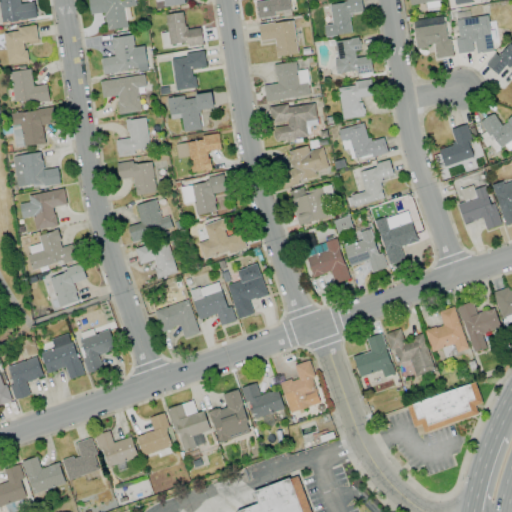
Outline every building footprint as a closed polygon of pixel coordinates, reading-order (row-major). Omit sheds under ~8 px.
[(36,19),(34,2),(20,3),(19,0),(0,0),(0,18),(0,22),(36,19)] [(128,27),(126,7),(135,6),(134,0),(87,0),(89,14),(104,12),(106,30),(128,27)] [(251,0),(252,1),(254,1),(256,17),(291,12),(288,0),(251,0)] [(325,37),(352,32),(349,14),(363,12),(360,0),(343,0),(328,3),(332,24),(323,26),(325,37)] [(161,46),(187,43),(188,46),(202,44),(200,28),(185,29),(183,12),(165,14),(167,32),(159,33),(161,46)] [(492,51),(487,15),(455,20),(458,38),(454,39),(457,54),(474,51),(475,54),(492,51)] [(436,58),(450,56),(445,16),(412,20),(415,48),(434,45),(436,58)] [(297,53),(292,20),(258,25),(261,41),(273,39),(276,57),(297,53)] [(6,64),(27,62),(25,43),(37,41),(36,27),(3,31),(6,64)] [(143,46),(134,47),(132,35),(111,38),(113,56),(101,58),(103,74),(147,68),(143,46)] [(370,56),(359,57),(357,38),(333,41),(337,73),(354,71),(354,75),(372,72),(370,56)] [(511,70),(511,38),(486,65),(497,75),(506,65),(511,70)] [(205,67),(203,53),(171,56),(175,90),(195,88),(192,68),(205,67)] [(265,102),(310,95),(306,69),(296,71),(295,61),(273,65),(276,83),(263,86),(265,102)] [(13,103),(48,100),(47,85),(32,86),(31,69),(10,71),(13,103)] [(140,112),(137,88),(145,87),(144,75),(100,80),(102,97),(116,96),(118,114),(140,112)] [(363,116),(361,97),(373,96),(371,79),(353,81),(353,86),(338,88),(342,119),(363,116)] [(183,132),(200,129),(198,110),(213,108),(211,94),(184,97),(184,96),(166,98),(169,115),(180,113),(183,132)] [(271,125),(272,125),(275,141),(309,137),(308,126),(316,125),(314,102),(269,108),(271,125)] [(10,114),(15,148),(44,143),(41,125),(55,123),(52,107),(10,114)] [(511,142),(511,116),(500,124),(493,113),(481,120),(500,150),(511,142)] [(117,157),(135,154),(134,150),(149,148),(145,117),(125,121),(128,138),(115,140),(117,157)] [(338,129),(342,150),(348,149),(350,160),(386,152),(383,138),(368,141),(363,123),(338,129)] [(438,149),(443,166),(472,157),(468,142),(471,141),(466,124),(450,129),(455,144),(438,149)] [(175,144),(177,158),(189,156),(191,172),(210,170),(207,152),(220,150),(218,133),(201,136),(201,140),(175,144)] [(322,147),(308,151),(306,146),(283,152),(291,182),(328,171),(322,147)] [(59,183),(57,167),(42,169),(40,152),(12,156),(16,188),(59,183)] [(151,160),(116,165),(118,179),(132,177),(135,195),(155,192),(151,160)] [(384,198),(379,179),(392,175),(388,160),(373,164),(374,168),(358,172),(363,192),(347,196),(349,207),(384,198)] [(213,193),(225,191),(223,178),(180,184),(182,204),(194,202),(195,215),(215,212),(213,193)] [(511,223),(511,179),(492,186),(503,226),(511,223)] [(498,226),(487,185),(474,189),(476,198),(457,204),(462,224),(482,218),(485,230),(498,226)] [(297,225),(334,216),(327,186),(304,191),(303,188),(288,192),(297,225)] [(56,226),(53,207),(66,205),(63,189),(28,195),(29,202),(20,204),(22,218),(32,217),(35,230),(56,226)] [(135,205),(140,223),(127,226),(131,241),(173,230),(169,216),(160,218),(155,200),(135,205)] [(416,242),(408,211),(375,220),(387,265),(404,261),(400,246),(416,242)] [(336,233),(352,228),(348,216),(332,221),(336,233)] [(207,240),(198,242),(203,259),(245,247),(241,233),(227,237),(222,220),(203,225),(207,240)] [(386,268),(381,252),(377,253),(370,229),(358,232),(361,241),(343,246),(349,266),(367,260),(371,273),(386,268)] [(27,255),(31,270),(78,258),(74,244),(61,247),(57,230),(38,235),(42,251),(27,255)] [(176,270),(165,239),(134,250),(139,264),(152,260),(157,276),(176,270)] [(334,284),(349,279),(336,239),(303,250),(312,278),(330,272),(334,284)] [(236,319),(253,314),(249,300),(266,296),(257,264),(236,270),(239,281),(227,285),(236,319)] [(78,301),(72,283),(85,279),(81,265),(48,276),(58,307),(78,301)] [(198,320),(216,314),(220,325),(235,321),(231,306),(226,308),(218,282),(189,291),(198,320)] [(511,289),(509,291),(508,287),(492,292),(502,324),(511,321),(511,289)] [(183,338),(198,334),(189,300),(154,310),(161,332),(179,326),(183,338)] [(472,352),(486,348),(481,334),(500,328),(493,308),(475,314),(471,302),(457,306),(472,352)] [(467,349),(453,307),(438,312),(442,325),(424,331),(431,352),(453,344),(456,353),(467,349)] [(88,372),(102,368),(98,355),(114,350),(108,330),(94,334),(93,329),(77,334),(88,372)] [(422,335),(403,340),(400,329),(386,333),(395,364),(410,360),(415,376),(433,371),(422,335)] [(47,373),(64,367),(69,380),(83,375),(68,333),(51,339),(54,348),(40,353),(47,373)] [(365,338),(369,352),(352,356),(358,377),(380,370),(382,378),(393,375),(382,333),(365,338)] [(5,366),(15,399),(30,395),(26,382),(42,377),(36,356),(5,366)] [(280,383),(288,412),(319,404),(308,361),(293,365),(297,379),(280,383)] [(0,404),(9,401),(0,371),(0,404)] [(242,387),(251,419),(283,410),(277,389),(259,395),(255,383),(242,387)] [(409,407),(475,384),(480,400),(471,403),(474,412),(428,428),(425,420),(415,423),(409,407)] [(217,441),(249,433),(238,389),(222,394),(225,406),(209,411),(217,441)] [(168,407),(180,451),(204,445),(201,432),(208,430),(203,410),(195,413),(192,401),(168,407)] [(141,455),(172,447),(162,413),(148,417),(152,431),(136,435),(141,455)] [(95,435),(105,467),(136,457),(130,437),(112,442),(109,431),(95,435)] [(67,480),(99,470),(90,438),(74,443),(78,455),(61,460),(67,480)] [(58,463),(40,468),(36,456),(21,462),(32,494),(65,483),(58,463)] [(0,483),(0,505),(27,497),(17,465),(3,469),(7,482),(0,483)] [(311,511),(298,474),(254,490),(259,504),(237,510),(236,511),(311,511)]
